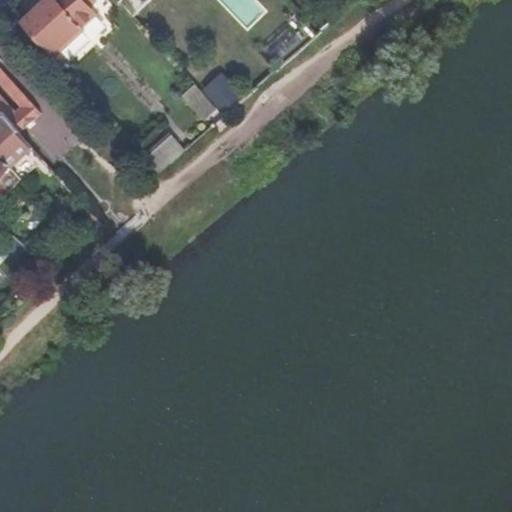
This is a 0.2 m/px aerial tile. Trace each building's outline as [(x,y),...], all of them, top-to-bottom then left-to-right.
[(51,0),(25,25),(53,57),(98,16),(89,6),(95,0),(94,0),(51,0)] [(208,90),(228,74),(217,60),(197,76),(208,90)] [(0,66),(0,83),(21,107),(43,114),(0,66)] [(217,107),(196,84),(183,95),(205,119),(217,107)] [(0,93),(0,110),(2,113),(21,133),(17,112),(0,93)] [(21,107),(17,112),(21,133),(43,114),(21,107)] [(2,113),(0,114),(0,156),(14,168),(24,179),(45,160),(21,133),(2,113)] [(187,152),(172,135),(145,159),(160,176),(187,152)] [(0,156),(0,183),(14,168),(0,156)]
